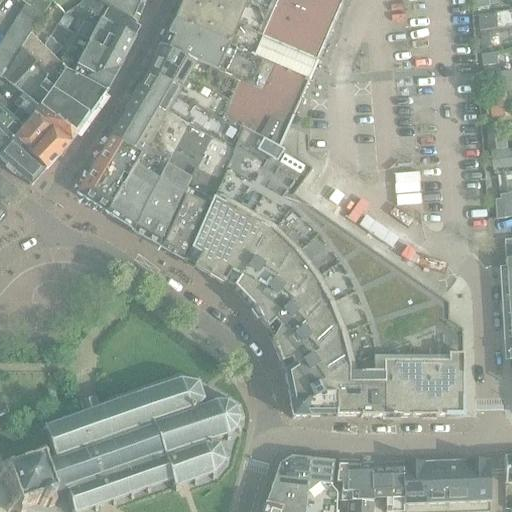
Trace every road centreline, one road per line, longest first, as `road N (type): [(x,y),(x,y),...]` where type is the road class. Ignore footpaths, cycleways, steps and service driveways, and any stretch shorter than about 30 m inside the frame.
road 1 (residential): [(436,0),(455,260),(492,294),(506,438)]
road 2 (residential): [(50,235),(93,247),(212,332),(242,360),(261,395),(269,435)]
road 3 (residential): [(269,435),(506,438)]
